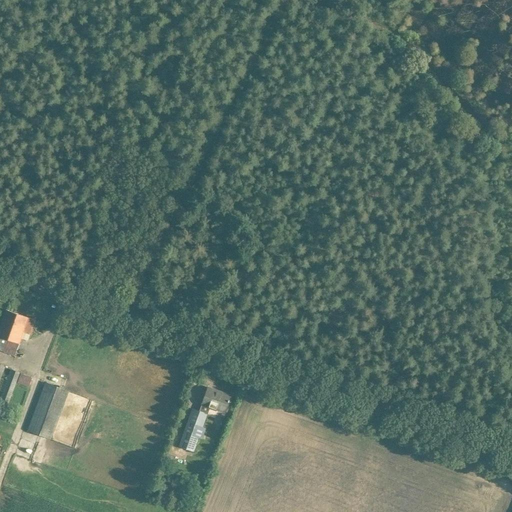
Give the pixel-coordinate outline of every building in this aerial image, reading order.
[(0,350),(14,356),(21,337),(28,340),(35,320),(6,310),(0,325),(0,350)] [(0,416),(3,418),(19,373),(12,370),(0,399),(0,416)] [(17,383),(28,387),(31,377),(20,373),(17,383)] [(68,391),(62,389),(46,383),(42,392),(28,431),(51,439),(68,391)] [(178,446),(194,452),(210,406),(224,412),(230,396),(208,388),(200,411),(192,409),(178,446)] [(228,417),(218,414),(215,423),(225,427),(228,417)]
